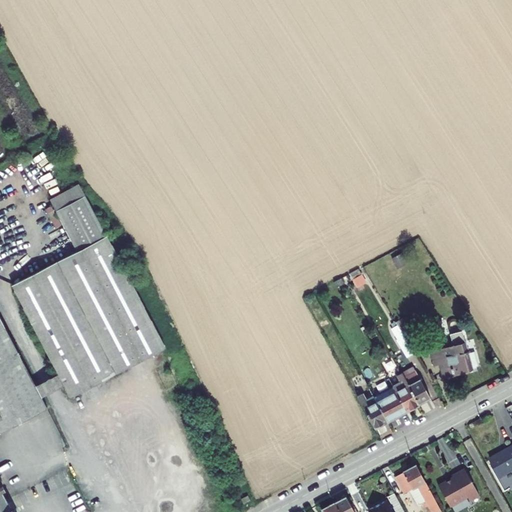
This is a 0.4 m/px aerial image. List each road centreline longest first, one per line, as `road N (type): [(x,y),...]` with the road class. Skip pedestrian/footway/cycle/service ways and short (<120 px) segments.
road 1 (unknown): [(110,511),(3,301),(2,272),(35,219)]
road 2 (tertiary): [(511,387),(272,511)]
